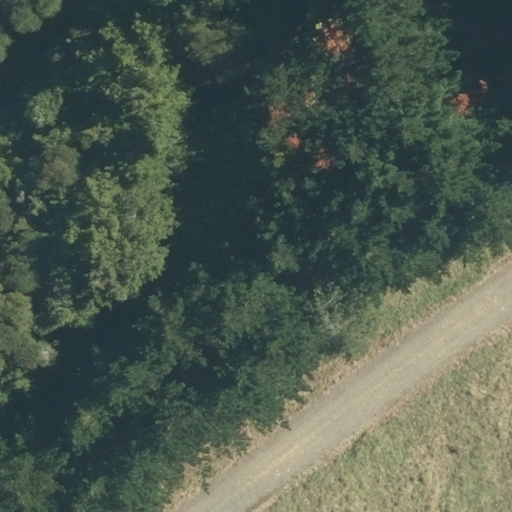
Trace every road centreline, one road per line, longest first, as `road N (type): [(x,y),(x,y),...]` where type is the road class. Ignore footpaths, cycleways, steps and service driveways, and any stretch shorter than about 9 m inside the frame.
road 1 (track): [(511,282),(235,511)]
road 2 (track): [(0,86),(147,0)]
